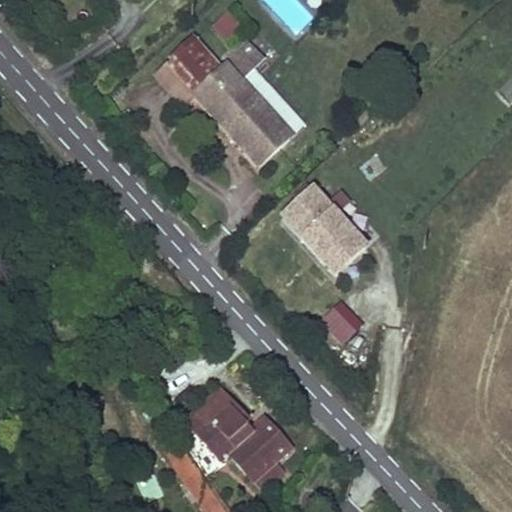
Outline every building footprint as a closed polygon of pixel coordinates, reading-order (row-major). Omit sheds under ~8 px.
[(227,16),(214,33),(230,45),(243,28),(227,16)] [(225,68),(193,97),(229,136),(262,171),(294,142),(225,68)] [(511,73),(495,93),(511,107),(511,73)] [(305,245),(333,218),(314,197),(285,225),(305,245)] [(361,247),(333,218),(305,245),(332,274),(361,247)] [(222,229),(209,245),(220,254),(233,239),(222,229)] [(318,329),(342,352),(366,328),(341,304),(318,329)] [(216,466),(253,509),(276,489),(263,475),(285,455),(261,428),(252,435),(245,427),(253,421),(241,408),(224,389),(184,424),(197,439),(187,448),(208,473),(216,466)] [(197,439),(184,424),(174,434),(187,448),(197,439)]
